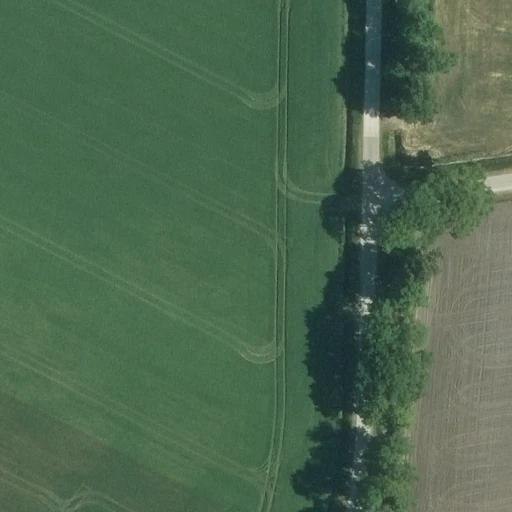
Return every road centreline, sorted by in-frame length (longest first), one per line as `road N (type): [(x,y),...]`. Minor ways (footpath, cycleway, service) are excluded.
road 1 (unclassified): [(350,511),(362,454),(369,201)]
road 2 (unclassified): [(369,201),(373,0)]
road 3 (unclassified): [(369,201),(511,181)]
